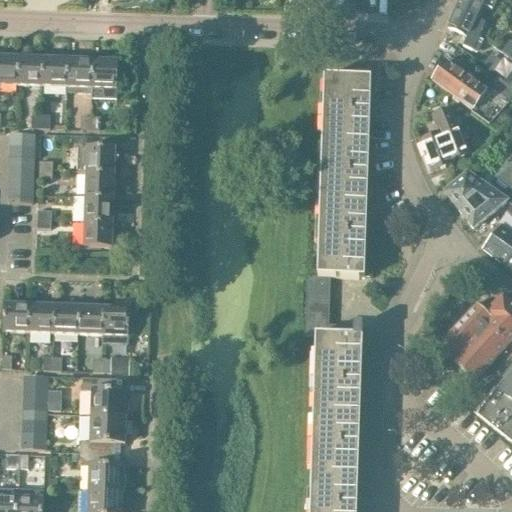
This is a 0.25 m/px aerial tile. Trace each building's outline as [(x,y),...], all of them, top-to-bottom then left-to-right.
[(459,0),(454,13),(484,26),(485,25),(476,21),(483,7),(491,11),(496,0),(459,0)] [(472,53),(484,26),(454,13),(447,29),(467,39),(462,48),(472,53)] [(0,87),(17,88),(18,60),(0,58),(0,87)] [(42,89),(43,61),(18,60),(17,88),(42,89)] [(67,89),(68,62),(43,61),(42,89),(67,89)] [(92,96),(93,63),(68,62),(67,89),(67,95),(92,96)] [(117,101),(118,64),(93,63),(92,96),(92,100),(117,101)] [(445,63),(431,84),(458,103),(470,112),(472,113),(471,114),(489,127),(506,106),(511,99),(511,89),(505,85),(497,78),(486,92),(486,93),(445,63)] [(350,511),(355,357),(361,357),(362,330),(328,329),(330,278),(369,279),(370,266),(358,265),(360,217),(365,79),(326,78),(324,121),(320,217),(318,277),(306,277),(304,337),(316,338),(313,425),(310,511),(350,511)] [(431,174),(454,166),(452,162),(467,156),(450,111),(432,118),(439,135),(419,142),(431,174)] [(0,129),(17,131),(17,119),(0,118),(0,116),(0,129)] [(40,132),(41,118),(32,117),(31,131),(40,132)] [(41,118),(40,132),(49,132),(50,118),(41,118)] [(90,134),(91,119),(81,119),(81,133),(90,134)] [(91,119),(90,134),(99,134),(99,120),(91,119)] [(34,137),(16,137),(10,137),(10,149),(33,150),(34,137)] [(33,161),(33,150),(10,149),(10,160),(33,161)] [(86,175),(114,176),(115,150),(78,149),(77,175),(86,175)] [(511,159),(500,175),(511,183),(511,159)] [(32,172),(33,161),(10,160),(9,171),(32,172)] [(38,173),(52,174),(53,164),(39,164),(38,173)] [(32,184),(32,172),(9,171),(9,183),(32,184)] [(52,183),(52,174),(38,173),(38,182),(52,183)] [(474,232),(509,204),(468,174),(444,194),(474,232)] [(113,201),(114,176),(86,175),(85,201),(113,201)] [(32,194),(32,184),(9,183),(8,194),(32,194)] [(31,207),(32,194),(8,194),(8,206),(31,207)] [(112,225),(113,201),(85,201),(84,224),(112,225)] [(37,222),(51,223),(51,214),(37,213),(37,222)] [(50,232),(51,223),(37,222),(37,231),(50,232)] [(111,251),(112,225),(84,224),(84,250),(111,251)] [(511,235),(501,228),(483,251),(511,272),(511,235)] [(511,341),(511,305),(501,296),(485,313),(477,305),(437,349),(474,383),(511,341)] [(28,335),(29,308),(4,307),(3,334),(28,335)] [(53,336),(54,309),(29,308),(28,335),(53,336)] [(78,337),(79,309),(54,309),(53,336),(78,337)] [(103,346),(104,310),(79,309),(78,337),(102,338),(102,346),(103,346)] [(104,310),(103,346),(128,347),(129,311),(104,310)] [(11,372),(12,358),(2,358),(2,372),(11,372)] [(52,374),(52,360),(43,360),(43,374),(52,374)] [(52,360),(52,374),(61,374),(62,360),(52,360)] [(102,376),(102,362),(93,361),(92,375),(102,376)] [(127,376),(128,361),(112,361),(111,376),(127,376)] [(102,362),(102,376),(110,376),(111,362),(102,362)] [(511,368),(494,389),(494,388),(473,414),(511,445),(511,368)] [(47,380),(26,379),(23,379),(23,391),(47,391),(47,380)] [(91,419),(125,420),(126,417),(127,417),(128,403),(126,403),(126,394),(116,393),(116,382),(82,381),(82,393),(91,393),(91,419)] [(47,404),(47,391),(23,391),(23,403),(47,404)] [(46,417),(47,404),(23,403),(22,415),(46,417)] [(46,429),(46,417),(22,415),(22,428),(46,429)] [(125,423),(125,420),(91,419),(90,444),(80,444),(79,456),(114,457),(114,446),(125,446),(125,437),(127,437),(127,423),(125,423)] [(45,441),(46,429),(22,428),(22,440),(45,441)] [(45,452),(45,441),(22,440),(21,451),(45,452)] [(113,468),(114,457),(79,456),(79,468),(89,468),(88,493),(123,494),(123,492),(125,492),(125,478),(123,478),(124,468),(113,468)] [(19,471),(19,457),(6,457),(5,471),(19,471)] [(19,457),(19,471),(27,472),(28,458),(19,457)] [(0,511),(17,511),(18,492),(0,491),(0,511)] [(18,492),(17,511),(42,511),(43,493),(18,492)] [(123,497),(123,494),(88,493),(87,511),(122,511),(124,511),(124,497),(123,497)]
